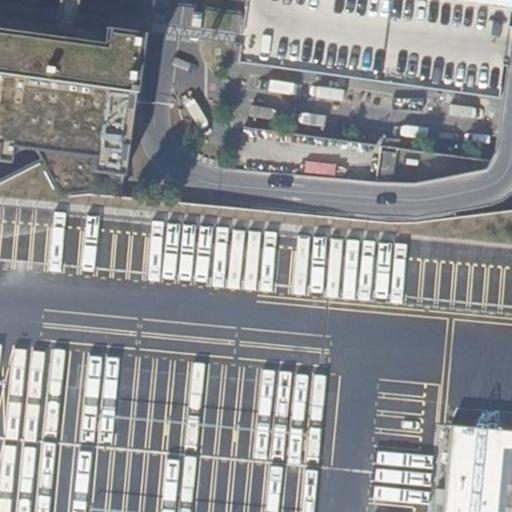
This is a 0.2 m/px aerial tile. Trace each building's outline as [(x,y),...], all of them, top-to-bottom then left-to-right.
[(0,0),(0,75),(135,94),(144,28),(145,18),(7,0),(0,0)] [(244,39),(240,66),(501,101),(507,50),(511,18),(511,3),(486,0),(248,0),(249,1),(244,39)] [(121,195),(135,94),(0,75),(0,181),(41,160),(60,195),(88,192),(121,195)] [(399,156),(387,155),(382,192),(394,193),(399,156)] [(511,511),(511,429),(454,425),(449,492),(440,491),(437,511),(511,511)]
